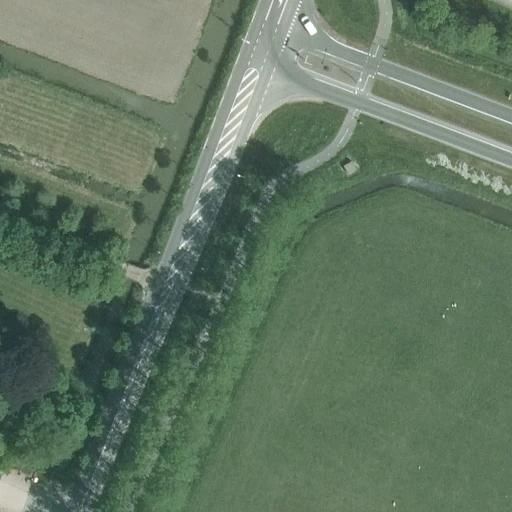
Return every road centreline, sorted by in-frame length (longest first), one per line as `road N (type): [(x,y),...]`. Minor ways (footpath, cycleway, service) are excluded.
road 1 (tertiary): [(80,511),(258,61)]
road 2 (trunk): [(258,61),(511,159)]
road 3 (trunk): [(511,117),(272,22)]
